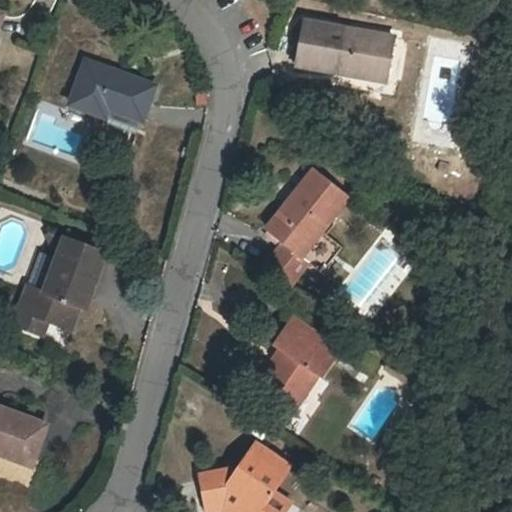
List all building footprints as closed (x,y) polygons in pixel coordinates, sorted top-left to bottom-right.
[(392,39),(300,20),(290,63),(363,79),(369,61),(385,64),(392,39)] [(363,79),(380,84),(385,64),(369,61),(363,79)] [(151,88),(83,64),(69,103),(137,128),(151,88)] [(312,167),(263,226),(279,239),(256,266),(287,287),(307,262),(298,255),(293,251),(314,226),(321,231),(347,199),(312,167)] [(287,197),(299,183),(290,176),(279,190),(287,197)] [(300,296),(340,248),(321,231),(314,226),(293,251),(307,262),(287,287),(300,296)] [(104,259),(64,244),(43,299),(33,295),(25,320),(71,336),(79,312),(85,313),(104,259)] [(334,347),(285,312),(264,343),(275,351),(251,383),(279,403),(287,394),(292,398),(306,378),(310,381),(334,347)] [(402,433),(436,386),(383,351),(375,363),(411,388),(386,421),(402,433)] [(47,428),(0,411),(0,452),(33,466),(47,428)] [(294,468),(254,440),(234,466),(200,474),(207,507),(221,504),(232,511),(286,511),(292,504),(277,492),(294,468)]
